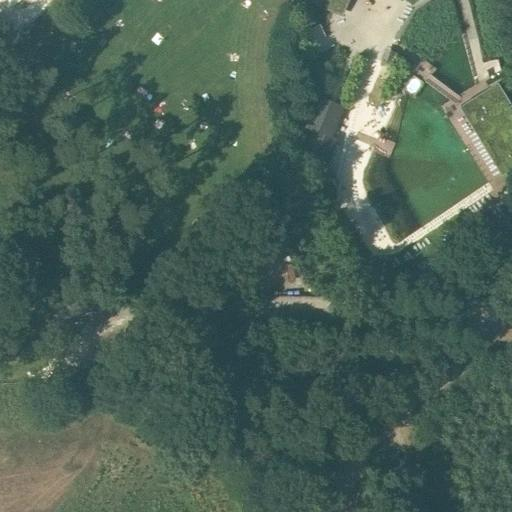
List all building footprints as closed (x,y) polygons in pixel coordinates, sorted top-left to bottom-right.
[(0,0),(0,28),(8,38),(54,0),(0,0)] [(342,0),(313,0),(338,10),(342,0)] [(475,0),(475,5),(491,5),(491,10),(498,10),(498,0),(475,0)] [(511,111),(495,83),(459,106),(470,124),(474,122),(502,170),(511,163),(511,111)] [(333,143),(312,134),(303,155),(324,164),(333,143)] [(511,202),(508,198),(468,225),(487,253),(511,236),(511,202)] [(275,212),(251,226),(262,247),(287,233),(275,212)] [(0,393),(53,387),(49,359),(0,365),(0,393)]
